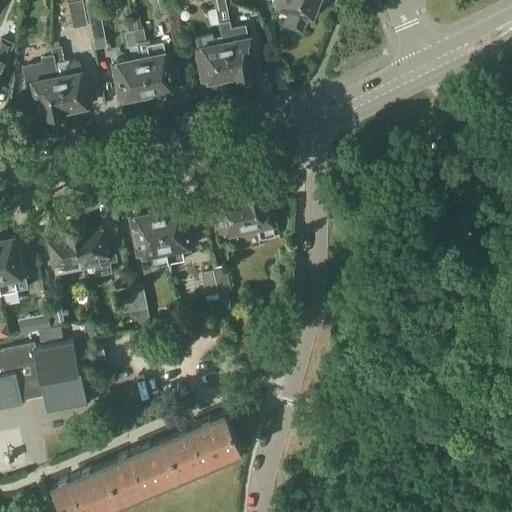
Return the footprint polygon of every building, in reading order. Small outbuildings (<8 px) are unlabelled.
[(67,1),(72,27),(87,24),(81,0),(68,0),(69,1),(67,1)] [(84,0),(89,24),(90,24),(94,48),(106,45),(97,0),(84,0)] [(157,0),(160,12),(172,10),(170,0),(157,0)] [(316,0),(273,0),(271,5),(290,12),(286,24),(301,29),(305,18),(309,19),(316,0)] [(209,25),(218,23),(215,7),(206,9),(209,25)] [(231,33),(220,35),(229,75),(228,75),(229,79),(255,74),(248,35),(245,36),(243,25),(230,27),(231,33)] [(132,29),(135,42),(136,42),(139,56),(138,56),(145,92),(172,86),(168,65),(170,64),(168,53),(165,54),(162,39),(149,42),(146,40),(143,27),(132,29)] [(135,42),(132,29),(124,31),(126,43),(135,42)] [(229,75),(220,35),(212,37),(211,32),(194,35),(203,80),(228,75),(229,75)] [(4,61),(13,42),(0,35),(0,70),(1,69),(0,69),(0,68),(3,61),(4,61)] [(51,47),(64,112),(68,112),(67,109),(89,105),(82,70),(81,70),(79,60),(79,61),(75,58),(68,60),(68,58),(63,59),(61,45),(59,45),(58,40),(50,42),(51,47)] [(21,64),(24,81),(28,97),(34,96),(38,118),(64,112),(51,47),(50,47),(51,53),(40,55),(41,60),(21,64)] [(145,92),(138,56),(113,61),(121,97),(145,92)] [(243,193),(250,227),(260,225),(262,235),(275,232),(273,223),(275,222),(268,184),(241,190),(242,194),(243,193)] [(243,193),(242,194),(217,199),(223,232),(250,227),(243,193)] [(187,204),(159,210),(169,261),(186,258),(183,246),(195,244),(187,204)] [(169,261),(159,210),(134,215),(142,255),(153,253),(155,264),(169,261)] [(92,220),(75,223),(82,257),(83,262),(86,277),(113,271),(111,261),(118,260),(115,243),(110,244),(108,231),(105,232),(103,221),(93,224),(92,220)] [(57,267),(83,262),(82,257),(75,223),(59,226),(60,230),(50,232),(57,267)] [(15,277),(26,275),(18,235),(5,238),(5,235),(0,236),(0,281),(2,292),(17,289),(15,277)] [(214,267),(214,269),(215,269),(221,299),(220,299),(223,314),(233,312),(228,291),(232,290),(227,265),(214,267)] [(221,299),(215,269),(214,269),(201,271),(208,301),(220,299),(221,299)] [(143,283),(131,285),(135,309),(148,307),(143,283)] [(123,312),(135,309),(131,285),(119,287),(123,312)] [(52,326),(65,323),(60,299),(47,302),(49,313),(52,326)] [(242,311),(246,330),(265,326),(261,307),(242,311)] [(49,313),(37,315),(40,328),(52,326),(49,313)] [(94,318),(84,320),(87,337),(97,335),(94,318)] [(62,325),(39,329),(41,341),(64,336),(62,325)] [(262,345),(260,333),(236,337),(238,350),(262,345)] [(74,338),(36,345),(35,340),(4,346),(4,348),(0,348),(0,407),(23,403),(21,395),(43,390),(47,411),(88,403),(74,338)] [(238,350),(241,362),(265,357),(262,345),(238,350)] [(243,374),(267,369),(265,357),(241,362),(243,374)] [(192,425),(170,434),(186,471),(243,447),(227,410),(192,425)] [(129,496),(186,471),(170,434),(132,450),(113,458),(129,496)] [(65,511),(91,511),(129,496),(113,458),(53,483),(65,511)]
